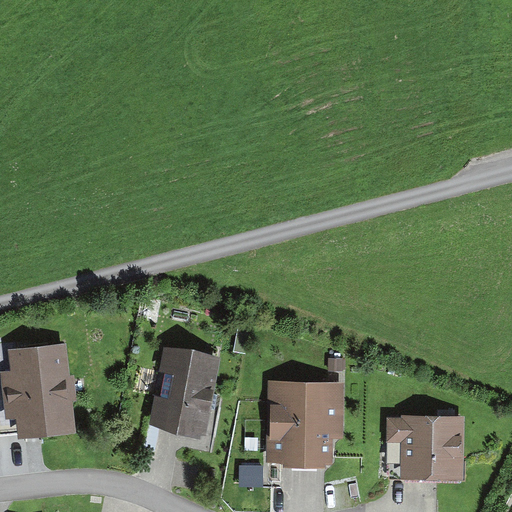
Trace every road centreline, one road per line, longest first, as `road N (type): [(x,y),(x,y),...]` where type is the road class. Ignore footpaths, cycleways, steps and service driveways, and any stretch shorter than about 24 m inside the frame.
road 1 (residential): [(0,302),(511,172)]
road 2 (residential): [(0,490),(91,481),(124,485),(187,511)]
